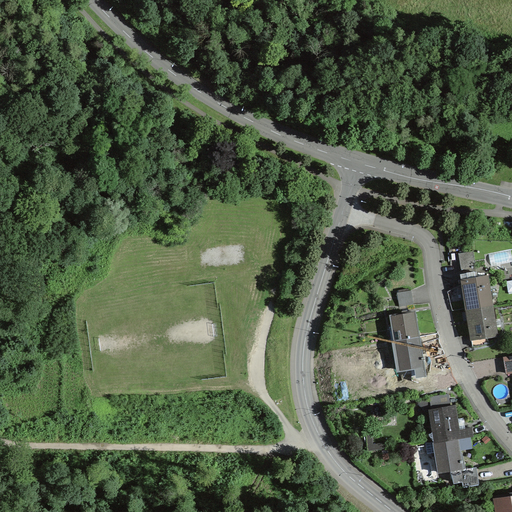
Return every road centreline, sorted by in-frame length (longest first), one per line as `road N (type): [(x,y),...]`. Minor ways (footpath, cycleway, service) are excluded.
road 1 (tertiary): [(397,511),(324,444),(306,396),(304,342),(342,212)]
road 2 (track): [(324,444),(0,440)]
road 3 (tertiary): [(94,0),(195,88),(354,163)]
road 4 (residential): [(342,212),(403,226),(428,243),(455,349),(511,440)]
road 5 (residential): [(354,163),(511,196)]
